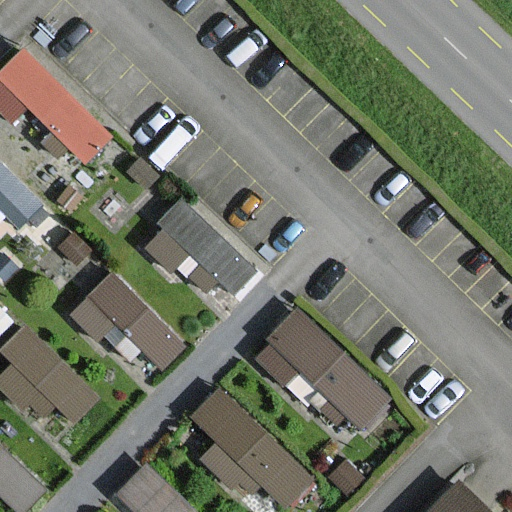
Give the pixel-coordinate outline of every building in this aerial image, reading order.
[(84,157),(114,131),(28,35),(0,60),(0,104),(9,115),(30,97),(84,157)] [(0,151),(0,197),(20,219),(43,196),(0,151)] [(181,188),(142,238),(223,302),(262,252),(181,188)] [(113,260),(72,305),(149,377),(191,333),(113,260)] [(355,439),(398,391),(295,297),(252,344),(355,439)] [(28,314),(0,339),(0,341),(14,357),(7,364),(63,425),(99,391),(28,314)] [(180,421),(280,511),(282,511),(319,472),(218,380),(180,421)] [(0,485),(20,505),(46,478),(0,434),(0,485)] [(134,511),(205,511),(146,454),(111,489),(134,511)] [(486,511),(460,486),(434,511),(486,511)]
